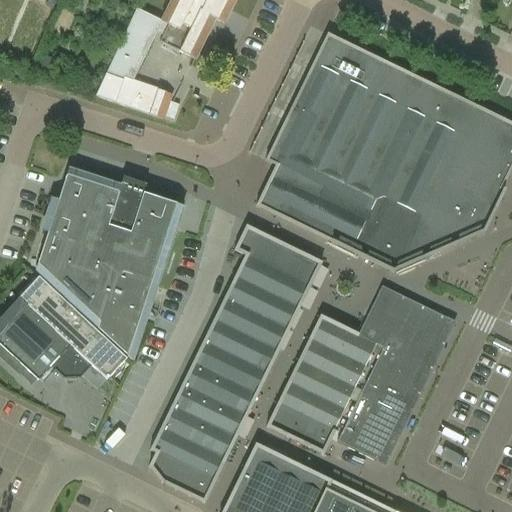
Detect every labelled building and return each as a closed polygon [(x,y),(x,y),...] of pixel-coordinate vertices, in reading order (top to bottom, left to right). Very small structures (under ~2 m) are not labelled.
[(136,8),(94,98),(162,121),(171,96),(132,83),(157,31),(163,34),(158,43),(194,61),(214,21),(219,23),(223,15),(229,13),(235,0),(171,0),(162,20),(136,8)] [(274,167),(255,208),(322,241),(388,273),(391,274),(409,265),(444,250),(481,234),(511,167),(511,126),(419,82),(326,36),(264,160),(263,162),(274,167)] [(119,187),(73,172),(61,198),(54,211),(52,218),(49,228),(47,234),(39,276),(54,281),(52,289),(97,330),(96,330),(129,360),(137,343),(144,322),(181,208),(142,195),(145,186),(122,178),(119,187)] [(155,454),(148,468),(160,484),(203,505),(267,375),(299,309),(304,299),(320,264),(245,228),(233,252),(244,257),(149,452),(155,454)] [(15,373),(29,386),(35,380),(37,382),(50,368),(63,380),(79,379),(90,367),(106,382),(126,361),(37,278),(17,300),(25,307),(12,320),(9,324),(6,327),(0,333),(0,359),(0,360),(4,363),(9,357),(20,367),(15,373)] [(357,336),(357,337),(376,346),(382,349),(379,356),(383,359),(387,351),(422,367),(435,340),(429,321),(424,318),(377,295),(357,336)] [(319,317),(275,407),(332,435),(376,346),(357,337),(357,336),(319,317)] [(379,356),(361,392),(401,411),(422,367),(387,351),(383,359),(379,356)] [(361,392),(350,414),(390,433),(401,411),(361,392)] [(275,407),(265,428),(322,457),(323,454),(323,453),(329,440),(332,435),(275,407)] [(350,414),(336,444),(375,463),(390,433),(350,414)] [(221,511),(313,511),(328,482),(256,447),(254,446),(221,511)] [(389,511),(328,482),(313,511),(389,511)]
